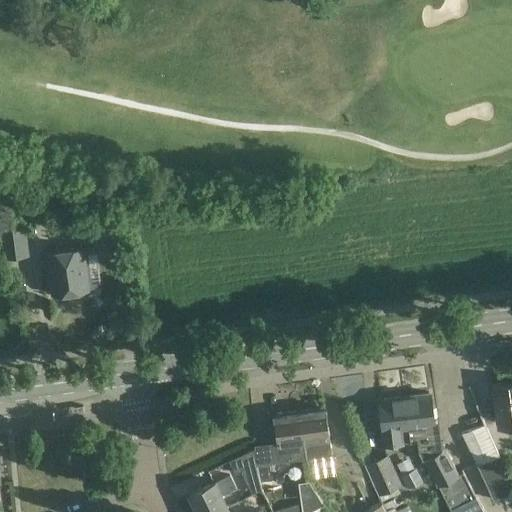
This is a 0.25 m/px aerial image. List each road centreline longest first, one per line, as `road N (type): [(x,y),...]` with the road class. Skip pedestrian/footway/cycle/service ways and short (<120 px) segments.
road 1 (secondary): [(133,375),(511,324)]
road 2 (secondary): [(0,393),(133,375)]
